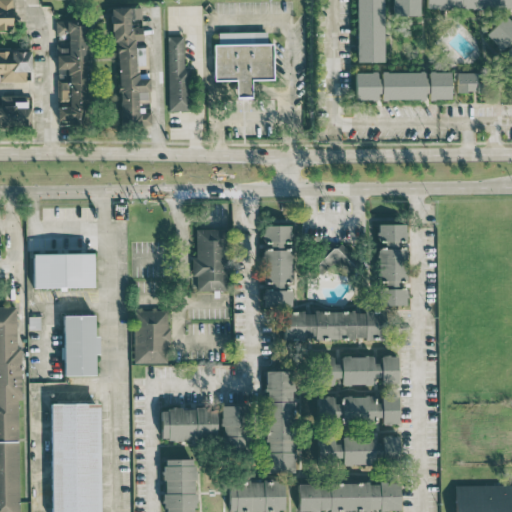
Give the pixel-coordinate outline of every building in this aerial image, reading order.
[(0,0),(0,28),(8,29),(7,0),(0,0)] [(350,0),(351,62),(378,61),(378,17),(387,17),(386,0),(378,0),(377,0),(350,0)] [(387,0),(387,15),(414,15),(414,0),(387,0)] [(140,7),(105,8),(106,41),(112,41),(114,126),(134,126),(134,99),(144,99),(144,79),(131,79),(130,40),(141,39),(140,7)] [(480,33),(496,49),(511,32),(511,26),(499,14),(480,33)] [(79,21),(52,21),(52,34),(63,34),(63,55),(50,55),(51,69),(63,69),(63,82),(54,82),(54,96),(62,96),(63,107),(51,107),(52,126),(81,125),(79,21)] [(267,78),(266,43),(256,43),(256,32),(214,32),(215,44),(208,44),(209,80),(231,79),(231,96),(246,96),(245,79),(267,78)] [(165,111),(186,110),(185,66),(181,66),(180,35),(164,36),(165,111)] [(511,39),(499,51),(511,64),(511,39)] [(130,42),(131,65),(141,65),(141,42),(130,42)] [(348,72),(349,99),(371,98),(370,71),(348,72)] [(374,98),(418,100),(419,72),(375,71),(374,98)] [(422,98),(444,98),(444,71),(422,71),(422,98)] [(0,127),(23,127),(23,96),(0,96),(0,127)] [(136,125),(149,124),(148,112),(136,113),(136,125)] [(372,305),(400,305),(400,288),(397,288),(397,224),(371,224),(371,240),(378,240),(378,246),(372,246),(372,305)] [(285,225),(257,225),(258,306),(286,306),(285,225)] [(192,229),(192,258),(191,258),(190,290),(218,290),(218,229),(192,229)] [(93,252),(31,252),(31,287),(93,287),(93,252)] [(0,511),(17,511),(17,306),(0,306),(0,511)] [(164,363),(165,311),(131,310),(130,363),(164,363)] [(276,313),(277,340),(376,338),(375,310),(276,313)] [(62,315),(63,375),(96,375),(95,314),(62,315)] [(391,383),(390,356),(334,356),(334,358),(312,358),(312,384),(327,384),(391,383)] [(99,511),(99,403),(50,403),(50,511),(99,511)] [(216,437),(238,437),(238,444),(241,444),(240,405),(215,406),(216,437)] [(209,439),(208,408),(153,409),(154,440),(209,439)] [(195,511),(194,466),(162,466),(163,511),(195,511)] [(266,511),(282,511),(283,481),(229,481),(228,511),(266,511)] [(297,483),(297,510),(398,511),(398,483),(297,483)] [(511,511),(511,484),(454,485),(454,511),(511,511)]
